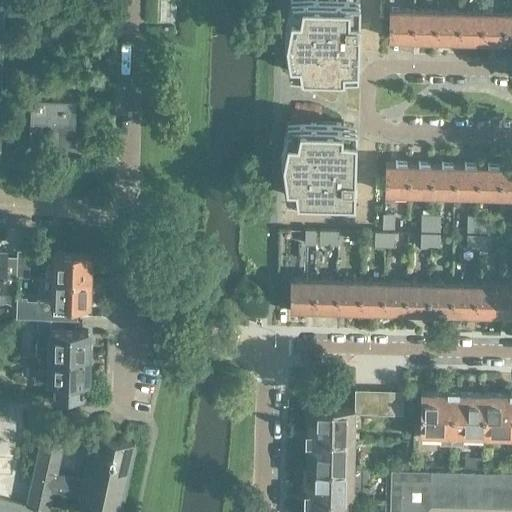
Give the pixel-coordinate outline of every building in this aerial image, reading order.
[(358,49),(358,20),(359,2),(358,0),(290,0),(286,22),(283,37),(288,71),(304,73),(336,74),(337,74),(342,74),(357,73),(358,54),(358,49)] [(412,39),(413,9),(411,9),(411,8),(400,8),(389,8),(389,38),(399,38),(399,39),(411,39),(412,39)] [(435,39),(436,9),(423,8),(423,9),(413,9),(412,39),(422,39),(434,40),(434,39),(435,39)] [(458,40),(459,10),(457,10),(457,9),(446,9),(436,9),(435,39),(445,39),(445,40),(457,40),(458,40)] [(481,40),(482,10),(480,10),(469,10),(459,10),(458,40),(468,40),(468,41),(480,41),(480,40),(481,40)] [(504,41),(505,11),(503,11),(503,10),(492,10),(492,11),(482,10),(481,40),(491,41),(503,41),(504,41)] [(32,141),(73,143),(74,101),(33,100),(32,141)] [(354,178),(355,149),(355,144),(356,125),(341,123),(335,122),(304,121),(288,122),(280,156),(285,195),(287,195),(301,197),(310,197),(312,197),(330,197),(332,198),(350,198),(354,198),(354,183),(354,178)] [(408,193),(409,163),(407,163),(407,162),(396,162),(385,162),(384,192),(395,192),(395,193),(404,193),(404,192),(408,193)] [(431,193),(432,163),(430,163),(419,162),(419,163),(409,163),(408,193),(418,193),(429,194),(429,193),(431,193)] [(454,194),(455,164),(453,164),(453,163),(442,163),(442,164),(432,163),(431,193),(441,193),(441,194),(452,194),(454,194)] [(477,194),(478,164),(476,164),(465,164),(455,164),(454,194),(464,194),(464,195),(475,195),(475,194),(477,194)] [(500,195),(501,165),(499,165),(488,164),(488,165),(478,164),(477,194),(487,195),(498,195),(500,195)] [(511,165),(501,165),(500,195),(510,195),(510,196),(511,195),(511,164),(511,165)] [(394,213),(384,213),(384,227),(393,227),(394,213)] [(421,214),(421,227),(430,228),(431,214),(421,214)] [(440,214),(431,214),(430,228),(440,228),(440,214)] [(467,215),(467,229),(476,229),(477,215),(467,215)] [(486,215),(477,215),(476,229),(485,229),(486,215)] [(315,229),(305,229),(305,243),(315,243),(315,229)] [(328,244),(329,230),(320,230),(319,243),(328,244)] [(338,244),(338,231),(338,230),(329,230),(328,244),(338,244)] [(384,245),(384,231),(375,231),(374,245),(384,245)] [(393,245),(393,232),(384,231),(384,245),(393,245)] [(430,246),(430,233),(421,232),(420,246),(430,246)] [(439,247),(439,233),(430,233),(430,246),(439,247)] [(476,248),(476,234),(467,234),(466,247),(476,248)] [(485,248),(485,235),(485,234),(476,234),(476,248),(485,248)] [(0,299),(5,299),(5,275),(17,275),(18,256),(6,256),(6,249),(0,248),(0,299)] [(18,250),(18,256),(17,275),(29,275),(30,250),(18,250)] [(45,276),(53,277),(89,277),(90,267),(92,267),(92,256),(90,256),(90,252),(54,251),(53,267),(45,267),(45,276)] [(89,289),(89,277),(53,277),(52,302),(89,303),(89,299),(91,299),(91,289),(89,289)] [(313,308),(314,278),(304,278),(304,277),(292,277),(292,278),(290,277),(290,287),(290,299),(289,307),(292,307),(292,308),(303,308),(313,308)] [(336,309),(337,279),(335,279),(335,278),(324,278),(314,278),(313,308),(323,308),(323,309),(334,309),(336,309)] [(359,309),(360,279),(358,279),(347,279),(337,279),(336,309),(346,309),(357,310),(357,309),(359,309)] [(382,310),(383,280),(381,280),(370,279),(370,280),(360,279),(359,309),(369,310),(381,310),(382,310)] [(405,311),(406,281),(404,281),(404,280),(393,280),(383,280),(382,310),(392,310),(392,311),(403,311),(405,311)] [(428,311),(429,281),(427,281),(416,280),(416,281),(406,281),(405,311),(415,311),(426,312),(426,311),(428,311)] [(451,312),(452,282),(450,282),(450,281),(439,281),(439,282),(429,281),(428,311),(438,312),(449,312),(451,312)] [(474,313),(475,283),(473,282),(462,282),(452,282),(451,312),(461,312),(461,313),(472,313),(472,312),(474,313)] [(497,313),(498,283),(496,283),(485,282),(485,283),(475,283),(474,313),(484,313),(495,314),(495,313),(497,313)] [(508,283),(498,283),(497,313),(507,313),(507,314),(511,314),(511,283),(508,283)] [(46,317),(46,305),(16,304),(15,316),(46,317)] [(51,340),(50,355),(87,356),(87,353),(90,352),(90,344),(88,342),(88,330),(36,329),(36,340),(51,340)] [(87,356),(50,355),(39,355),(38,369),(35,369),(35,380),(54,381),(53,396),(82,397),(83,381),(87,381),(87,369),(89,368),(90,360),(87,358),(87,356)] [(367,414),(367,390),(366,390),(366,391),(357,391),(357,390),(355,390),(354,408),(354,413),(367,414)] [(378,414),(379,391),(378,391),(368,391),(368,390),(367,390),(367,414),(378,414)] [(483,435),(484,393),(458,392),(458,390),(447,390),(447,392),(422,392),(422,391),(421,391),(420,434),(421,434),(483,435)] [(389,414),(390,391),(389,391),(389,392),(380,391),(379,391),(378,414),(389,414)] [(402,391),(400,391),(400,392),(391,392),(391,391),(390,391),(389,414),(402,415),(402,391)] [(511,436),(511,391),(510,391),(510,394),(484,393),(483,435),(511,436)] [(352,468),(354,413),(354,408),(308,406),(308,408),(312,408),(311,432),(306,432),(306,433),(308,433),(307,441),(306,441),(306,442),(311,442),(310,467),(307,467),(352,468)] [(65,435),(43,431),(27,504),(31,505),(42,508),(48,510),(52,490),(79,496),(79,498),(120,507),(135,439),(134,439),(133,440),(121,437),(95,432),(96,430),(94,430),(83,479),(56,473),(65,435)] [(351,511),(352,468),(307,467),(310,467),(310,492),(305,492),(305,493),(306,493),(306,497),(306,501),(305,501),(305,502),(309,502),(309,511),(351,511)] [(401,487),(401,481),(402,470),(391,470),(390,487),(401,487)] [(417,482),(417,471),(402,470),(401,481),(417,482)] [(432,482),(432,471),(417,471),(417,482),(432,482)] [(443,482),(443,472),(432,471),(432,482),(443,482)] [(369,491),(385,492),(386,473),(370,472),(369,491)] [(455,483),(455,472),(443,472),(443,482),(455,483)] [(467,483),(467,472),(455,472),(455,483),(467,483)] [(479,483),(479,473),(467,472),(467,483),(479,483)] [(490,484),(491,473),(479,473),(479,483),(490,484)] [(502,484),(502,473),(491,473),(490,484),(502,484)] [(511,484),(511,473),(502,473),(502,484),(511,484)] [(432,482),(417,482),(401,481),(401,487),(401,500),(400,511),(423,511),(430,505),(431,506),(431,505),(432,482)] [(443,506),(443,482),(432,482),(431,505),(432,505),(442,505),(442,506),(443,506)] [(455,506),(455,483),(443,482),(443,506),(444,506),(444,505),(453,505),(453,506),(455,506)] [(466,506),(467,483),(455,483),(455,506),(456,506),(456,505),(465,505),(465,506),(466,506)] [(478,507),(479,483),(467,483),(466,506),(468,506),(477,506),(477,507),(478,507)] [(490,507),(490,484),(479,483),(478,507),(480,507),(480,506),(489,506),(489,507),(490,507)] [(502,507),(502,484),(490,484),(490,507),(491,507),(491,506),(501,506),(501,507),(502,507)] [(511,484),(502,484),(502,507),(503,507),(503,506),(511,506),(511,484)] [(401,500),(401,487),(390,487),(390,500),(401,500)] [(16,500),(24,502),(27,493),(18,491),(16,500)] [(0,509),(6,511),(9,500),(0,497),(0,509)] [(10,511),(17,511),(20,502),(9,500),(6,511),(10,511)] [(400,511),(401,500),(390,500),(389,511),(400,511)] [(29,511),(31,505),(27,504),(20,502),(17,511),(29,511)]
